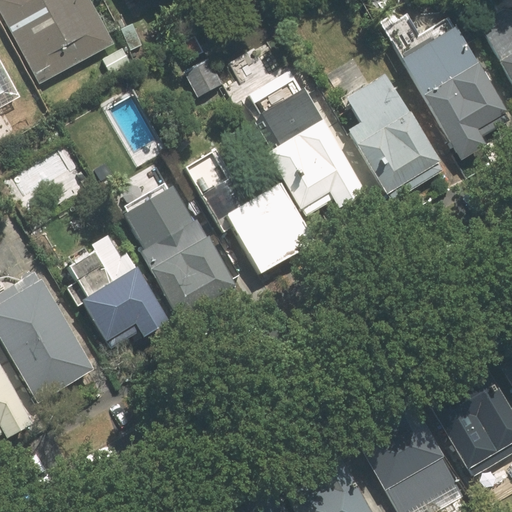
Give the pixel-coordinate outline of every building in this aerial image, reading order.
[(0,0),(0,19),(38,87),(113,45),(87,0),(0,0)] [(511,83),(511,11),(506,11),(478,28),(511,83)] [(478,133),(505,116),(454,32),(430,46),(425,37),(397,54),(460,160),(485,145),(478,133)] [(383,194),(437,161),(383,74),(342,98),(357,122),(344,130),(383,194)] [(334,209),(362,193),(301,89),(259,114),(278,146),(266,153),(299,210),(326,195),(334,209)] [(170,147),(131,91),(103,111),(142,167),(170,147)] [(277,186),(249,202),(216,147),(184,166),(222,230),(229,226),(257,274),(311,244),(277,186)] [(181,316),(233,286),(176,188),(124,218),(181,316)] [(140,339),(166,324),(124,254),(118,257),(105,235),(63,259),(85,297),(79,301),(103,341),(132,324),(140,339)] [(0,343),(35,404),(92,371),(38,277),(0,298),(0,343)] [(511,349),(495,359),(511,388),(511,349)] [(424,400),(465,470),(511,443),(511,414),(484,366),(424,400)] [(0,375),(0,433),(4,440),(29,426),(0,375)] [(355,440),(397,511),(404,511),(455,483),(411,408),(355,440)] [(291,511),(368,511),(332,449),(305,465),(315,483),(284,501),(291,511)] [(276,511),(267,496),(239,511),(276,511)]
